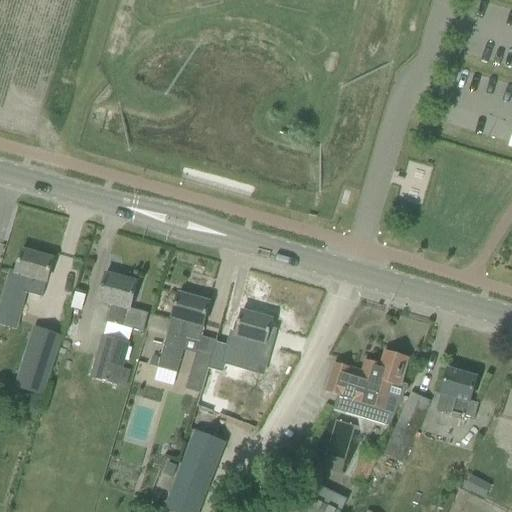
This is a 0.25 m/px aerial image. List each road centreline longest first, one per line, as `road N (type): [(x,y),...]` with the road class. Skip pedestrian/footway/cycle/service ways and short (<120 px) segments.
road 1 (tertiary): [(511,319),(131,210)]
road 2 (tertiary): [(0,174),(131,210)]
